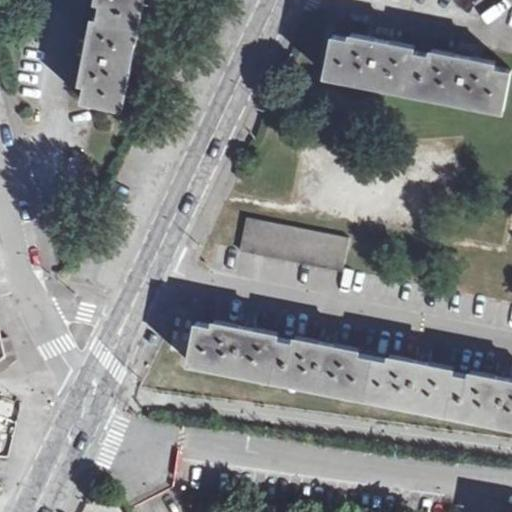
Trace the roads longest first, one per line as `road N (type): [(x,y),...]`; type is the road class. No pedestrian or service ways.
road 1 (residential): [(478,479),(75,430)]
road 2 (residential): [(281,0),(128,323)]
road 3 (residential): [(0,169),(34,309)]
